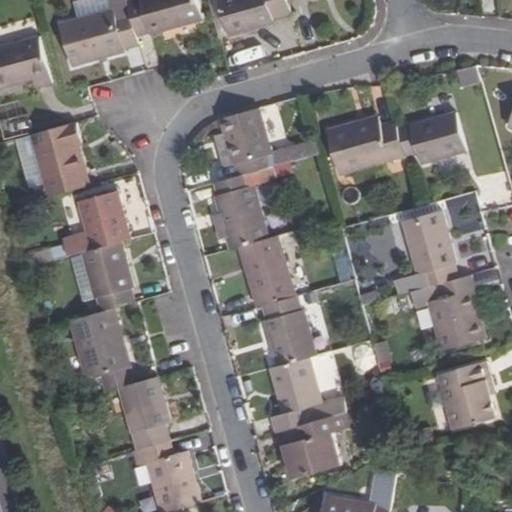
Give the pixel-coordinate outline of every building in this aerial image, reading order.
[(137,35),(128,2),(127,0),(109,0),(112,9),(78,18),(58,24),(70,66),(124,51),(124,48),(139,44),(137,35)] [(112,9),(109,0),(80,0),(74,2),(78,18),(112,9)] [(127,0),(128,2),(137,35),(149,32),(149,35),(201,20),(195,0),(127,0)] [(287,0),(217,0),(228,36),(273,24),(272,20),(292,13),(287,0)] [(51,83),(39,38),(0,48),(0,88),(33,79),(36,87),(51,83)] [(477,67),(460,71),(464,85),(481,81),(477,67)] [(271,152),(258,107),(220,119),(224,133),(233,164),(236,163),(239,176),(248,174),(271,167),(292,162),(289,152),(288,147),(271,152)] [(456,112),(400,129),(408,156),(419,153),(422,164),(467,151),(456,112)] [(27,115),(0,122),(0,129),(4,142),(31,134),(32,134),(27,115)] [(83,143),(77,122),(32,134),(31,134),(49,197),(90,186),(85,171),(80,173),(73,147),(78,146),(83,143)] [(358,123),(327,131),(340,176),(408,156),(400,129),(383,133),(379,122),(360,128),(358,123)] [(233,164),(224,133),(215,136),(223,167),(233,164)] [(320,154),(318,144),(289,152),(292,162),(320,154)] [(85,171),(78,146),(73,147),(80,173),(85,171)] [(36,156),(23,160),(29,178),(42,174),(36,156)] [(251,186),(248,174),(239,176),(215,183),(218,196),(215,196),(229,249),(239,247),(268,238),(254,186),(251,186)] [(131,240),(116,193),(80,203),(93,250),(122,242),(131,240)] [(456,263),(441,210),(403,220),(417,274),(420,273),(425,288),(428,287),(458,278),(453,264),(456,263)] [(291,297),(275,236),(268,238),(239,247),(255,307),(261,306),(291,297)] [(135,286),(122,242),(93,250),(84,252),(96,297),(99,296),(104,311),(115,308),(137,302),(132,287),(135,286)] [(348,257),(336,260),(342,283),(354,280),(348,257)] [(475,291),(471,275),(458,278),(428,287),(432,303),(428,304),(441,349),(483,338),(470,292),(475,291)] [(317,355),(304,310),(299,312),(294,296),(291,297),(261,306),(278,366),(311,357),(317,355)] [(123,337),(115,308),(104,311),(74,321),(90,377),(99,374),(104,392),(121,387),(133,384),(120,338),(123,337)] [(324,403),(311,357),(278,366),(273,368),(286,414),(273,417),(277,431),(318,420),(349,411),(344,397),(324,403)] [(488,382),(483,364),(436,376),(451,431),(494,420),(487,394),(478,397),(475,386),(488,382)] [(172,422),(160,376),(133,384),(121,387),(133,433),(137,450),(172,440),(167,423),(172,422)] [(491,394),(488,382),(475,386),(478,397),(487,394),(491,394)] [(331,467),(318,420),(277,431),(281,446),(285,446),(293,477),(331,467)] [(165,511),(202,502),(189,451),(176,455),(172,440),(137,450),(132,451),(136,466),(148,462),(161,511),(165,511)] [(397,473),(383,470),(378,499),(392,502),(397,473)] [(390,511),(391,508),(327,496),(324,511),(390,511)]
